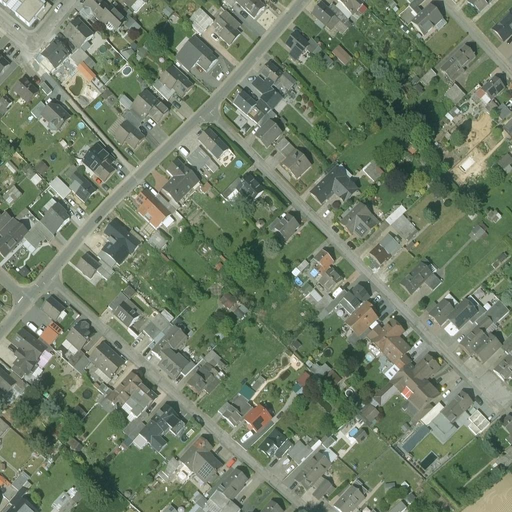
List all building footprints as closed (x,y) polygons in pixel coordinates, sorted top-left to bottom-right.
[(44,8),(34,0),(27,0),(23,6),(15,15),(29,26),(36,18),(44,8)] [(109,9),(99,0),(91,0),(85,7),(85,8),(85,12),(90,16),(92,16),(93,15),(105,26),(110,20),(119,28),(125,21),(114,11),(113,13),(109,9)] [(120,0),(123,3),(129,9),(137,0),(139,0),(145,5),(148,0),(120,0)] [(250,6),(244,12),(254,20),(264,9),(255,0),(250,6)] [(336,0),(336,1),(339,4),(342,8),(351,16),(351,15),(355,11),(357,13),(362,7),(354,0),(336,0)] [(424,0),(416,0),(409,7),(413,12),(425,1),(424,0)] [(469,0),(467,2),(477,14),(486,5),(482,1),(483,0),(469,0)] [(115,3),(109,9),(113,13),(114,11),(125,21),(129,17),(115,3)] [(44,8),(36,18),(40,22),(52,8),(47,4),(44,8)] [(342,8),(339,4),(335,9),(338,12),(347,21),(352,16),(351,15),(351,16),(342,8)] [(321,5),(311,17),(329,33),(340,21),(327,10),(321,5)] [(335,9),(331,6),(327,10),(334,16),(338,12),(335,9)] [(431,7),(412,24),(424,38),(443,20),(431,7)] [(511,11),(492,30),(503,42),(511,33),(511,11)] [(203,15),(191,28),(201,36),(213,23),(203,15)] [(85,30),(77,22),(78,21),(77,21),(64,34),(79,49),(80,50),(93,37),(86,29),(85,30)] [(227,22),(221,28),(225,32),(230,27),(229,26),(230,25),(227,22)] [(225,32),(220,39),(229,47),(239,36),(230,27),(225,32)] [(294,35),(282,49),(289,55),(285,60),(291,66),(308,46),(307,45),(294,35)] [(212,55),(195,40),(186,49),(187,53),(193,59),(197,54),(202,58),(196,64),(197,64),(206,73),(216,61),(211,56),(212,55)] [(311,40),(307,45),(308,46),(314,52),(318,47),(311,40)] [(68,57),(55,44),(43,56),(55,69),(68,57)] [(332,53),(345,66),(352,59),(339,45),(332,53)] [(465,48),(453,59),(462,70),(475,58),(465,48)] [(80,50),(79,49),(74,54),(83,64),(89,59),(80,50)] [(83,64),(74,54),(69,59),(78,69),(83,64)] [(195,66),(182,54),(175,61),(188,73),(195,66)] [(321,60),(328,66),(332,61),(326,55),(321,60)] [(0,56),(0,75),(9,66),(0,56)] [(453,59),(441,70),(453,84),(465,73),(462,70),(453,59)] [(280,79),(266,67),(256,79),(270,91),(280,79)] [(193,87),(174,69),(164,79),(166,81),(162,85),(164,87),(163,88),(172,97),(176,93),(181,98),(193,87)] [(432,71),(421,81),(426,86),(437,76),(432,71)] [(294,87),(283,76),(280,79),(286,84),(281,90),(287,95),(294,87)] [(493,78),(480,90),(481,91),(480,92),(484,96),(485,95),(491,101),(504,89),(493,78)] [(38,93),(24,80),(13,91),(28,105),(38,93)] [(44,84),(39,88),(47,97),(52,92),(44,84)] [(456,86),(445,95),(451,102),(462,93),(456,86)] [(172,97),(163,88),(158,93),(168,103),(172,97)] [(148,94),(130,114),(132,116),(139,108),(149,116),(158,125),(168,113),(148,94)] [(255,106),(243,95),(233,105),(252,121),(259,113),(264,118),(266,116),(270,112),(260,101),(255,106)] [(5,97),(0,102),(0,103),(6,110),(12,103),(5,97)] [(486,106),(502,121),(511,112),(503,103),(499,108),(492,101),(486,106)] [(41,103),(31,113),(38,121),(43,117),(42,116),(48,110),(41,103)] [(69,119),(58,108),(50,108),(48,110),(42,116),(43,117),(50,124),(48,125),(49,130),(51,132),(56,133),(69,119)] [(149,116),(139,108),(132,116),(140,125),(149,116)] [(132,116),(130,114),(123,121),(126,123),(127,123),(136,130),(140,125),(132,116)] [(264,118),(257,126),(262,131),(269,123),(271,121),(266,116),(264,118)] [(136,130),(127,123),(126,123),(113,138),(122,146),(125,143),(134,151),(145,139),(136,130)] [(262,131),(255,138),(266,150),(281,135),(269,123),(262,131)] [(223,144),(210,130),(199,141),(211,153),(217,147),(219,149),(223,144)] [(295,153),(283,141),(275,150),(286,161),(295,153)] [(234,155),(223,144),(219,149),(216,152),(219,156),(223,153),(229,159),(234,155)] [(198,147),(185,160),(197,172),(205,165),(213,173),(218,168),(198,147)] [(96,153),(90,160),(100,169),(105,164),(103,162),(104,160),(96,153)] [(295,153),(286,161),(287,162),(282,167),(296,180),(309,168),(295,153)] [(178,161),(167,172),(174,179),(162,191),(176,205),(199,182),(178,161)] [(334,163),(323,174),(327,178),(328,176),(329,178),(336,171),(337,171),(339,168),(334,163)] [(95,175),(104,184),(114,172),(105,164),(100,169),(95,175)] [(380,177),(368,165),(361,171),(373,183),(380,177)] [(95,175),(87,166),(83,170),(91,179),(95,175)] [(327,178),(310,194),(321,205),(326,201),(327,202),(334,194),(339,190),(344,195),(339,199),(344,204),(356,191),(347,181),(337,171),(336,171),(329,178),(328,176),(327,178)] [(30,180),(36,185),(41,179),(36,174),(30,180)] [(84,181),(77,174),(71,180),(82,190),(86,185),(83,182),(84,181)] [(264,192),(249,177),(236,190),(251,205),(264,192)] [(82,190),(76,196),(85,204),(96,193),(86,185),(82,190)] [(11,205),(22,194),(13,186),(2,197),(11,205)] [(55,191),(49,186),(45,190),(60,204),(64,200),(55,191)] [(59,187),(55,191),(64,200),(68,196),(59,187)] [(228,188),(220,195),(226,201),(234,193),(228,188)] [(154,199),(146,192),(136,202),(143,209),(138,214),(156,231),(171,216),(154,199)] [(175,212),(158,195),(154,199),(171,216),(175,212)] [(359,204),(339,224),(350,235),(354,231),(362,239),(375,226),(367,218),(370,215),(359,204)] [(58,206),(45,219),(58,232),(69,221),(63,214),(64,213),(58,206)] [(396,210),(384,221),(389,227),(401,216),(396,210)] [(1,220),(0,218),(0,233),(12,222),(5,215),(1,220)] [(280,222),(274,228),(274,229),(285,240),(298,227),(287,215),(280,222)] [(401,216),(389,227),(401,239),(413,228),(401,216)] [(276,218),(267,227),(271,231),(274,229),(274,228),(280,222),(276,218)] [(471,232),(479,239),(488,228),(481,221),(471,232)] [(12,222),(0,233),(0,235),(3,239),(16,225),(12,222)] [(55,238),(39,222),(33,228),(46,240),(45,241),(48,244),(55,238)] [(33,228),(28,233),(18,223),(16,225),(3,239),(0,242),(0,253),(5,259),(24,238),(36,250),(45,241),(46,240),(33,228)] [(128,234),(114,224),(104,236),(119,248),(124,241),(134,249),(141,241),(130,231),(128,234)] [(153,251),(157,254),(170,241),(159,231),(146,244),(153,251)] [(382,241),(369,254),(380,266),(391,254),(392,256),(395,253),(382,241)] [(157,254),(153,251),(143,262),(156,275),(167,264),(157,254)] [(333,262),(322,251),(313,260),(318,266),(314,271),(322,279),(318,283),(329,294),(342,281),(328,267),(333,262)] [(86,257),(77,268),(91,279),(97,272),(100,268),(97,265),(86,257)] [(424,260),(398,285),(409,296),(423,283),(431,275),(425,270),(429,265),(424,260)] [(115,273),(101,261),(97,265),(100,268),(97,272),(108,281),(115,273)] [(431,275),(423,283),(432,292),(440,284),(436,279),(435,280),(431,275)] [(347,296),(339,304),(352,317),(365,305),(363,303),(367,298),(356,287),(347,296)] [(332,302),(323,311),(328,315),(339,304),(347,296),(343,291),(332,302)] [(120,294),(108,308),(112,312),(121,302),(125,299),(120,294)] [(326,296),(313,309),(318,315),(323,311),(332,302),(326,296)] [(448,297),(429,316),(442,328),(448,321),(455,314),(454,314),(448,308),(453,303),(448,297)] [(51,299),(42,310),(56,322),(65,311),(51,299)] [(139,318),(121,302),(112,312),(115,314),(113,316),(128,329),(139,318)] [(485,314),(475,324),(478,328),(479,328),(487,320),(492,325),(498,320),(499,322),(509,313),(499,302),(485,314)] [(352,317),(345,324),(357,337),(358,337),(367,328),(376,319),(372,315),(374,313),(366,304),(365,305),(352,317)] [(473,312),(464,304),(454,314),(455,314),(448,321),(458,331),(467,321),(475,314),(473,312)] [(485,314),(478,307),(473,312),(475,314),(467,321),(473,326),(475,324),(485,314)] [(159,315),(142,332),(153,342),(170,325),(159,315)] [(488,341),(486,339),(482,335),(492,325),(487,320),(479,328),(478,328),(459,346),(470,357),(473,354),(488,341)] [(403,333),(392,321),(371,341),(373,343),(374,343),(381,350),(380,351),(394,366),(394,365),(403,356),(410,350),(398,338),(403,333)] [(62,332),(53,324),(49,329),(58,337),(62,332)] [(80,325),(66,341),(74,347),(76,344),(82,349),(87,343),(87,344),(89,342),(88,341),(93,336),(87,331),(87,327),(84,324),(80,325)] [(153,342),(152,343),(157,347),(173,328),(170,325),(153,342)] [(176,359),(172,355),(187,339),(174,327),(173,328),(157,347),(151,353),(162,363),(161,364),(167,370),(165,372),(174,380),(180,373),(187,365),(187,360),(182,357),(178,357),(176,359)] [(367,328),(358,337),(362,341),(366,336),(371,332),(367,328)] [(371,332),(366,336),(371,341),(380,332),(376,328),(371,332)] [(35,343),(23,332),(13,343),(21,350),(15,357),(19,360),(14,366),(25,375),(27,376),(31,372),(33,373),(37,368),(27,359),(29,356),(35,362),(44,352),(44,351),(35,343)] [(488,341),(473,354),(483,365),(500,349),(501,348),(501,347),(490,336),(486,339),(488,341)] [(511,337),(501,347),(501,348),(500,349),(505,354),(511,347),(511,337)] [(52,350),(40,338),(35,343),(44,351),(44,352),(48,355),(52,350)] [(123,365),(103,346),(90,360),(110,379),(123,365)] [(511,347),(505,354),(508,357),(493,371),(504,383),(509,377),(511,380),(511,347)] [(79,351),(67,364),(73,369),(84,356),(85,356),(79,351)] [(226,366),(211,351),(202,360),(206,364),(213,370),(217,366),(222,371),(226,366)] [(84,356),(73,369),(78,373),(89,361),(84,356)] [(403,356),(394,365),(401,372),(408,365),(410,363),(403,356)] [(412,370),(395,387),(400,392),(399,392),(408,402),(426,384),(424,381),(438,369),(426,357),(412,369),(412,370)] [(190,362),(187,365),(180,373),(184,377),(195,367),(190,362)] [(206,364),(186,385),(198,396),(203,391),(208,396),(224,379),(220,374),(219,376),(213,370),(206,364)] [(330,369),(324,364),(321,368),(316,364),(311,370),(322,379),(330,369)] [(401,372),(390,382),(395,387),(412,370),(408,365),(401,372)] [(25,375),(14,366),(10,370),(12,372),(21,380),(25,375)] [(8,377),(0,369),(0,390),(6,395),(16,384),(8,377)] [(21,380),(12,372),(8,377),(16,384),(21,389),(25,384),(21,380)] [(334,387),(340,381),(329,372),(324,378),(334,387)] [(301,387),(311,379),(306,373),(297,381),(301,387)] [(155,399),(129,375),(113,394),(107,401),(107,402),(112,406),(117,400),(122,404),(130,395),(139,403),(134,409),(139,414),(140,415),(143,412),(155,399)] [(231,407),(223,417),(234,427),(241,418),(243,419),(252,409),(246,404),(266,382),(261,378),(250,390),(246,386),(239,394),(241,396),(231,407)] [(426,384),(408,402),(419,413),(428,406),(439,396),(426,384)] [(107,390),(102,385),(99,389),(104,394),(107,390)] [(109,390),(96,404),(102,408),(107,402),(107,401),(113,394),(109,390)] [(443,409),(434,417),(436,419),(443,426),(447,423),(449,425),(473,404),(462,392),(443,409)] [(227,403),(217,412),(223,417),(231,407),(227,403)] [(418,422),(417,423),(428,435),(435,429),(430,424),(436,419),(434,417),(443,409),(438,404),(432,410),(418,422)] [(69,416),(79,424),(87,414),(77,406),(69,416)] [(428,406),(419,413),(414,417),(418,422),(432,410),(428,406)] [(145,427),(138,435),(139,435),(158,453),(165,445),(157,437),(176,417),(164,407),(145,427)] [(370,408),(364,415),(370,421),(376,414),(370,408)] [(246,422),(257,434),(271,421),(260,409),(246,422)] [(139,414),(122,432),(128,438),(141,423),(148,416),(143,412),(140,415),(139,414)] [(511,420),(509,417),(499,426),(505,432),(501,435),(510,445),(511,443),(511,420)] [(141,423),(128,438),(132,442),(139,435),(138,435),(145,427),(141,423)] [(274,431),(258,449),(271,460),(275,455),(280,459),(292,446),(288,442),(282,437),(274,431)] [(293,436),(287,431),(282,437),(288,442),(293,436)] [(335,432),(321,445),(326,451),(340,438),(335,432)] [(73,447),(77,449),(80,442),(69,438),(67,444),(73,447)] [(200,439),(179,461),(186,467),(184,470),(182,469),(175,476),(183,484),(188,478),(187,477),(192,473),(193,472),(204,460),(202,458),(206,453),(210,449),(200,439)] [(298,442),(286,456),(297,467),(310,455),(298,442)] [(511,449),(511,448),(498,458),(506,468),(511,462),(511,449)] [(221,467),(206,453),(202,458),(204,460),(193,472),(197,476),(199,474),(207,482),(221,467)] [(318,454),(293,481),(305,492),(313,482),(314,483),(330,466),(318,454)] [(172,458),(157,474),(164,481),(180,465),(172,458)] [(235,471),(209,500),(222,511),(230,502),(240,492),(238,491),(247,481),(235,471)] [(324,482),(311,497),(317,502),(330,488),(324,482)] [(356,483),(333,507),(338,511),(350,511),(354,508),(355,509),(364,499),(361,496),(365,491),(356,483)] [(12,487),(3,498),(9,504),(19,493),(12,487)] [(69,487),(58,499),(65,506),(70,500),(76,494),(69,487)] [(19,493),(9,504),(13,507),(20,499),(23,496),(19,493)] [(34,511),(20,499),(13,507),(8,511),(34,511)] [(65,506),(59,511),(70,511),(77,506),(70,500),(65,506)] [(222,511),(220,511),(239,511),(240,511),(230,502),(222,511)] [(281,511),(270,503),(262,511),(281,511)] [(401,503),(390,511),(402,511),(406,509),(401,503)]
